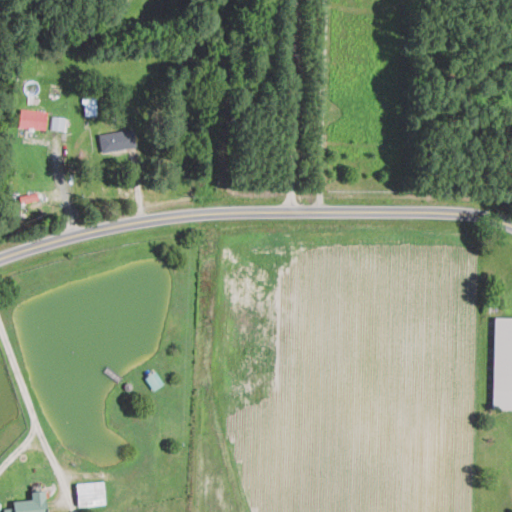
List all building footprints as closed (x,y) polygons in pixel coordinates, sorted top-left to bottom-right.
[(96,114),(95,97),(84,97),(85,114),(96,114)] [(46,110),(20,109),(19,128),(45,128),(46,110)] [(63,130),(65,116),(52,115),(51,129),(63,130)] [(102,152),(136,145),(133,128),(98,134),(102,152)] [(492,408),(511,408),(511,316),(493,316),(492,408)] [(144,378),(151,390),(161,384),(154,372),(144,378)] [(75,505),(103,505),(103,482),(75,482),(75,505)] [(45,511),(44,490),(30,491),(30,499),(12,500),(12,511),(45,511)]
